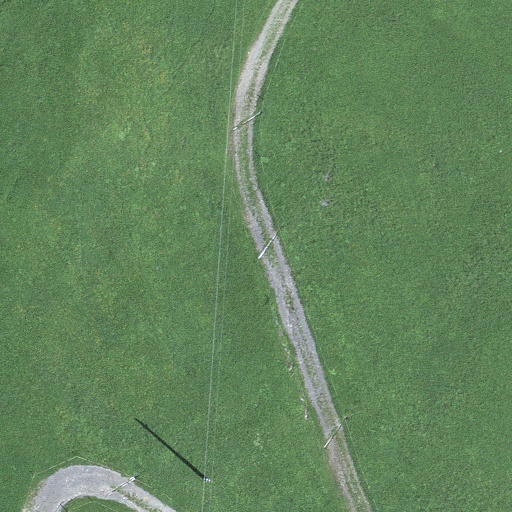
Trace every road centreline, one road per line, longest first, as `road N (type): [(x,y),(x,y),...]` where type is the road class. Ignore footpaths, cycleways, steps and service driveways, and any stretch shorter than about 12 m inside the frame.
road 1 (track): [(289,0),(260,58),(240,151),(248,197),(362,511)]
road 2 (track): [(149,511),(95,482),(58,491),(46,511)]
